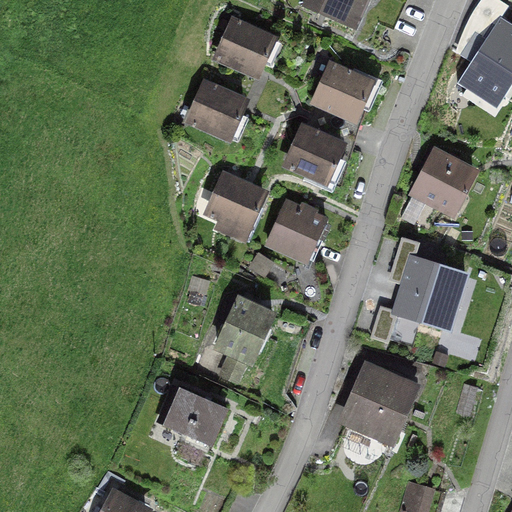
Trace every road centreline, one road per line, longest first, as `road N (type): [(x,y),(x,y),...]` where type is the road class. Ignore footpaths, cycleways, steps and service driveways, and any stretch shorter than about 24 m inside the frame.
road 1 (residential): [(265,511),(327,368),(449,0)]
road 2 (residential): [(475,511),(511,388)]
